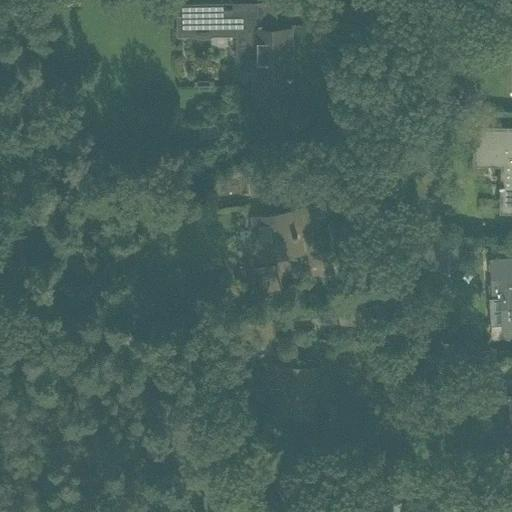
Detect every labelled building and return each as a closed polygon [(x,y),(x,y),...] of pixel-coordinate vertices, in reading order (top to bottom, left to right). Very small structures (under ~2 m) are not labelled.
[(509,0),(493,0),(492,34),(508,34),(509,0)] [(285,58),(285,29),(265,29),(257,29),(257,1),(255,1),(255,4),(235,5),(235,2),(181,4),(182,30),(240,29),(241,58),(252,58),(252,95),(268,94),(268,97),(279,96),(279,93),(291,93),(291,78),(293,78),(294,74),(291,74),(291,58),(285,58)] [(222,124),(199,124),(199,135),(222,134),(222,124)] [(502,209),(511,209),(511,129),(477,128),(476,162),(511,163),(510,186),(503,185),(502,209)] [(287,172),(248,177),(251,195),(289,189),(287,172)] [(258,259),(281,255),(301,253),(298,228),(302,227),(299,211),(252,217),(258,259)] [(408,241),(408,257),(419,258),(418,272),(446,273),(446,259),(447,243),(408,241)] [(511,258),(492,260),(494,283),(488,283),(489,297),(503,296),(505,325),(511,324),(511,258)] [(196,311),(154,314),(155,325),(197,321),(196,311)] [(275,414),(293,416),(313,418),(314,414),(311,413),(313,397),(307,396),(310,368),(267,363),(265,387),(277,388),(275,414)] [(500,380),(471,380),(472,397),(500,396),(500,380)] [(243,511),(247,501),(220,493),(219,494),(212,492),(209,502),(217,505),(216,505),(241,511),(243,511)]
